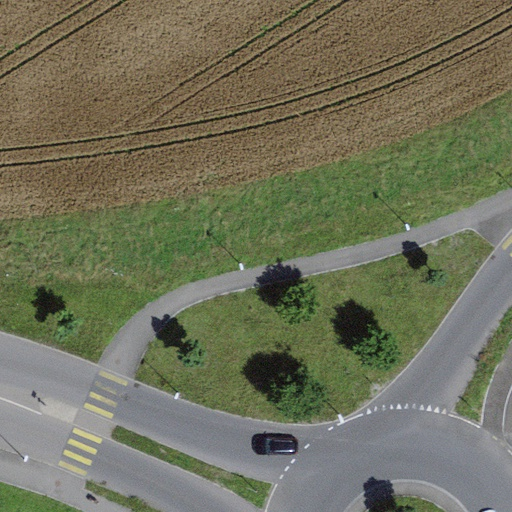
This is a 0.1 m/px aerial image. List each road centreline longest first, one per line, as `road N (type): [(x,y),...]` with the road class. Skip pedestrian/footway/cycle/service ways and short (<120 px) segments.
road 1 (secondary): [(344,459),(232,439),(106,391),(0,379)]
road 2 (secondary): [(0,390),(82,450),(219,511)]
road 3 (secondary): [(511,267),(384,443)]
road 4 (secondary): [(508,511),(467,459),(427,443),(384,443)]
